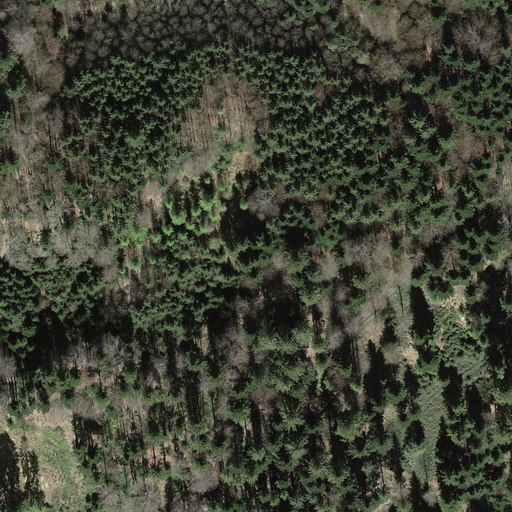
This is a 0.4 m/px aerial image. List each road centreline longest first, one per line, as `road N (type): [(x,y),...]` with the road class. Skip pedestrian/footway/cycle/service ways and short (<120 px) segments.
road 1 (track): [(162,511),(493,203)]
road 2 (track): [(342,0),(493,203)]
road 3 (track): [(0,17),(125,0)]
